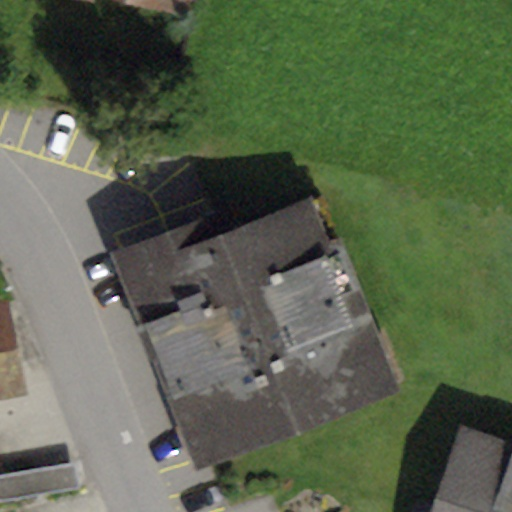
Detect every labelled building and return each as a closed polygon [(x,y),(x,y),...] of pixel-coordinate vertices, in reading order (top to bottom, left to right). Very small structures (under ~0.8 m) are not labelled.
[(96,0),(112,0),(192,16),(195,0),(73,0),(95,4),(96,0)] [(225,206),(111,251),(198,469),(401,388),(340,236),(329,240),(311,196),(234,227),(225,206)] [(8,300),(0,301),(0,400),(27,396),(8,300)] [(511,511),(511,442),(459,425),(431,511),(511,511)] [(75,462),(0,474),(0,502),(80,489),(75,462)]
